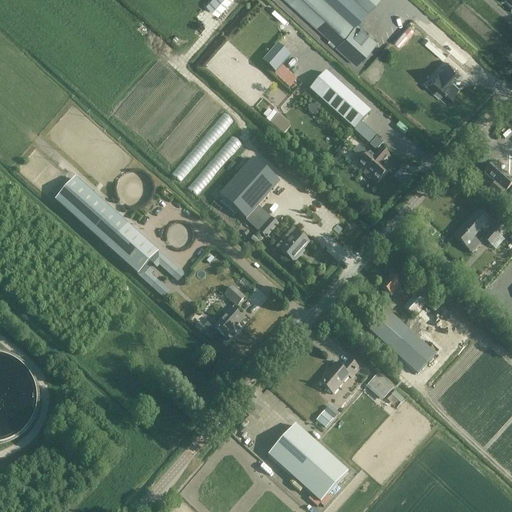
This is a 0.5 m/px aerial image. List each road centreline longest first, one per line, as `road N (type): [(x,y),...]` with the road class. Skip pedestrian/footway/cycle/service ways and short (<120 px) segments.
road 1 (tertiary): [(140,511),(511,97)]
road 2 (track): [(0,174),(141,302),(142,343),(152,363),(218,424)]
road 3 (track): [(511,300),(479,293),(401,220)]
